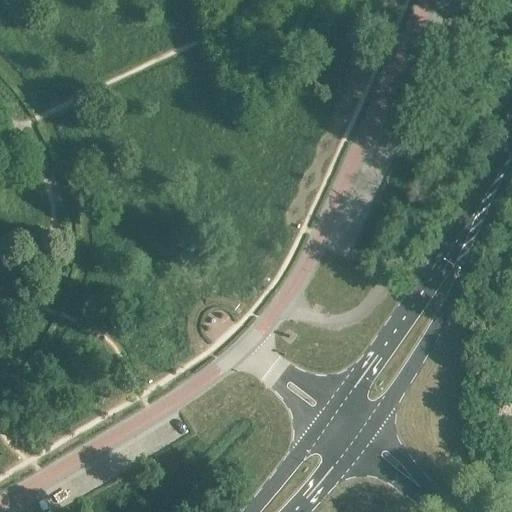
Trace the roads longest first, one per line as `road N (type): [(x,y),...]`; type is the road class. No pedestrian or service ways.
road 1 (secondary): [(511,150),(332,425)]
road 2 (secondary): [(359,444),(410,376),(467,276),(511,161)]
